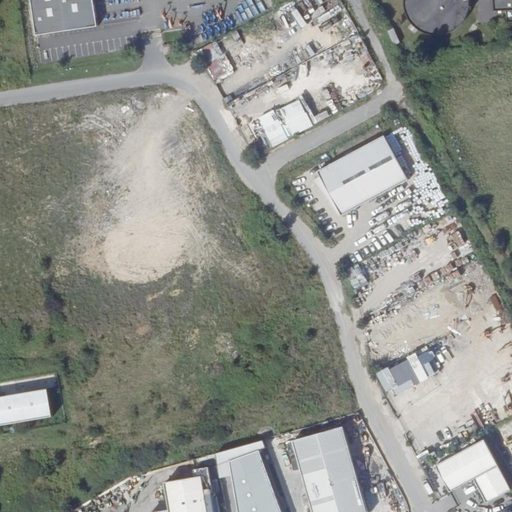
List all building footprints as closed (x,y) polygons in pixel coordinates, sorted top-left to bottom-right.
[(28,0),(34,38),(95,28),(90,0),(28,0)] [(292,0),(291,0),(270,9),(271,12),(259,17),(266,32),(300,17),(292,0)] [(406,0),(415,37),(471,23),(465,0),(406,0)] [(511,0),(496,0),(498,16),(510,16),(510,27),(511,26),(511,0)] [(334,16),(345,34),(353,29),(337,2),(333,5),(338,13),(334,16)] [(329,24),(332,34),(321,38),(323,44),(333,41),(333,42),(342,38),(336,22),(329,24)] [(387,30),(393,44),(399,41),(393,28),(387,30)] [(236,31),(198,49),(214,81),(234,71),(224,52),(242,43),(236,31)] [(298,41),(299,44),(293,48),(302,63),(327,50),(322,42),(318,45),(311,34),(298,41)] [(269,68),(275,78),(288,69),(282,60),(269,68)] [(304,97),(258,116),(270,144),(331,119),(327,110),(312,116),(304,97)] [(239,128),(248,144),(255,140),(245,124),(239,128)] [(403,181),(381,138),(314,173),(316,178),(311,181),(336,216),(403,181)] [(311,209),(315,217),(326,211),(321,203),(311,209)] [(345,270),(353,287),(367,281),(359,263),(345,270)] [(395,395),(429,379),(417,354),(376,373),(385,392),(392,389),(395,395)] [(0,427),(50,419),(45,391),(13,397),(0,399),(0,427)] [(307,511),(363,511),(333,427),(312,435),(284,445),(307,511)] [(511,497),(482,442),(433,468),(447,494),(472,481),(488,511),(495,511),(511,503),(511,497)] [(276,511),(256,452),(227,462),(235,511),(276,511)] [(205,511),(204,503),(211,502),(206,472),(191,475),(192,482),(162,488),(166,511),(205,511)] [(215,511),(214,502),(211,502),(204,503),(205,511),(215,511)]
